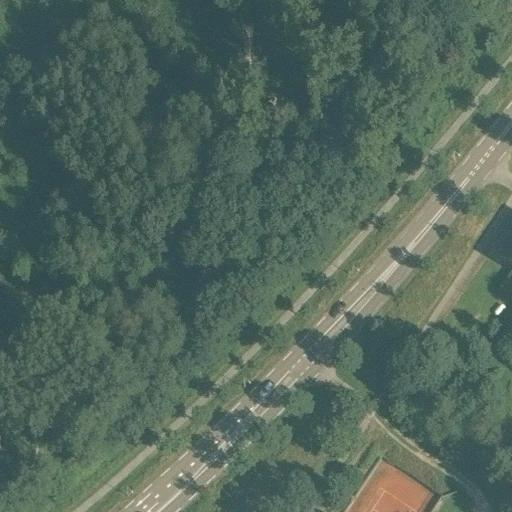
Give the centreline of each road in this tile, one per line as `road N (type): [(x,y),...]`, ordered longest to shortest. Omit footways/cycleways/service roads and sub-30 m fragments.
road 1 (primary): [(249,419),(370,293),(511,123)]
road 2 (primary): [(249,419),(148,511)]
